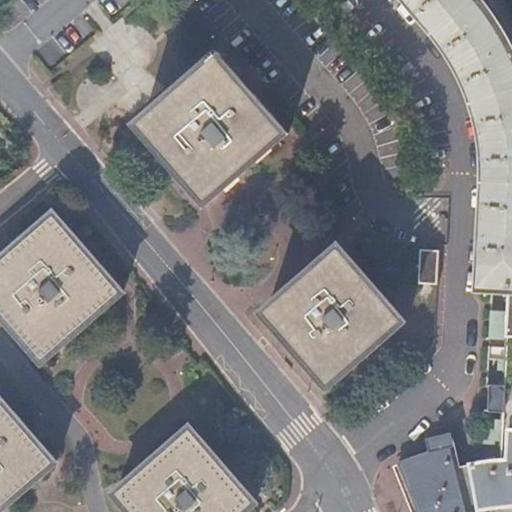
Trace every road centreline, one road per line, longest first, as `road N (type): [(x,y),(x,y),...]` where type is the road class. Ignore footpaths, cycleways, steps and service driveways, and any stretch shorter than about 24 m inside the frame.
road 1 (residential): [(337,480),(454,372),(460,150),(446,91),(364,0)]
road 2 (tertiary): [(67,151),(337,480)]
road 3 (unclassified): [(239,0),(350,121),(379,200),(411,215)]
road 4 (unclassified): [(10,85),(110,0)]
